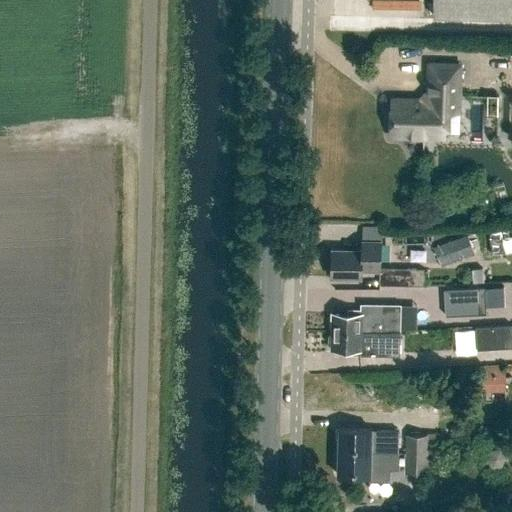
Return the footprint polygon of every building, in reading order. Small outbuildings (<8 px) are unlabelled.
[(511,0),(434,0),(435,16),(511,18),(511,0)] [(458,109),(459,65),(429,64),(428,94),(422,100),(392,99),(391,135),(443,136),(444,109),(458,109)] [(448,262),(473,252),(466,233),(440,242),(448,262)] [(379,263),(380,241),(362,240),(361,250),(332,249),(330,277),(361,278),(362,263),(379,263)] [(423,285),(424,269),(379,267),(379,284),(423,285)] [(482,268),(472,269),(473,282),(483,281),(482,268)] [(485,286),(444,288),(445,315),(486,313),(485,286)] [(332,313),(331,330),(385,331),(400,331),(400,304),(361,303),(361,308),(348,308),(348,313),(332,313)] [(476,349),(511,346),(511,325),(511,324),(475,326),(476,349)] [(400,331),(385,331),(331,330),(331,348),(347,348),(347,353),(360,354),(360,355),(400,356),(400,331)] [(479,390),(503,389),(503,371),(478,372),(479,390)] [(338,450),(389,453),(391,431),(372,429),(339,427),(338,450)] [(404,448),(449,446),(449,433),(405,435),(404,448)] [(449,446),(404,448),(404,472),(442,472),(442,452),(448,451),(449,446)] [(398,454),(389,453),(338,450),(337,474),(369,476),(369,480),(384,481),(388,478),(388,467),(397,467),(398,454)]
